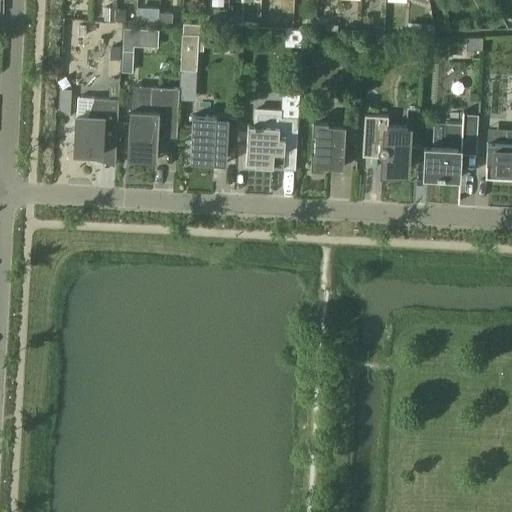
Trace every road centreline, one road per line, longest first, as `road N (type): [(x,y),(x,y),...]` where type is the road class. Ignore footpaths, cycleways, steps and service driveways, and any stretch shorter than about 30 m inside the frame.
road 1 (unclassified): [(511,222),(6,194)]
road 2 (residential): [(6,194),(15,0)]
